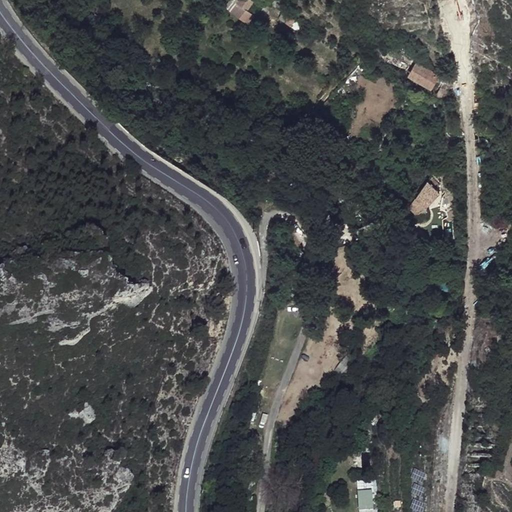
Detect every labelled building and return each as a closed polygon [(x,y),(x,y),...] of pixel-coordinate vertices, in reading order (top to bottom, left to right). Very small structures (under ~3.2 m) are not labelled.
[(221,1),(219,3),(237,14),(243,5),(239,3),(226,4),(221,1)] [(275,2),(271,9),(281,15),(282,13),(289,17),(291,12),(275,2)] [(408,58),(404,64),(429,78),(435,68),(429,65),(430,62),(412,52),(408,58)] [(420,171),(409,187),(418,193),(430,178),(426,175),(429,170),(422,166),(420,171)] [(403,198),(411,204),(418,193),(409,187),(403,198)] [(416,207),(424,197),(418,193),(411,204),(416,207)] [(353,444),(347,461),(360,465),(365,448),(353,444)] [(358,482),(358,490),(376,489),(375,481),(358,482)] [(359,491),(360,511),(376,511),(375,490),(359,491)]
